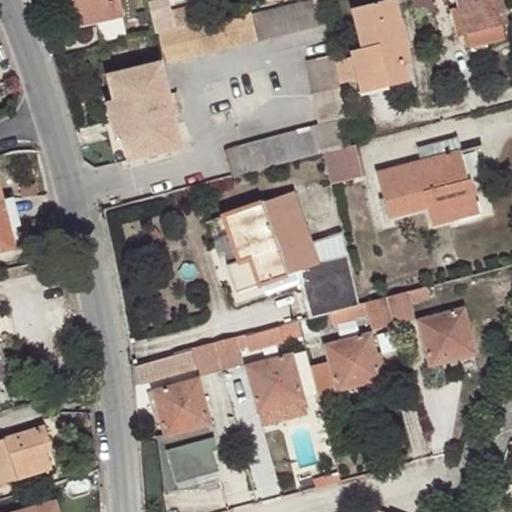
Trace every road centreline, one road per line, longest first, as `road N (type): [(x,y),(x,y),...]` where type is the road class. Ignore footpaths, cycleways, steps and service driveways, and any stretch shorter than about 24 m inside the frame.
road 1 (tertiary): [(49,112),(77,186),(127,511)]
road 2 (residential): [(278,511),(470,459)]
road 3 (unclassified): [(468,511),(511,391)]
